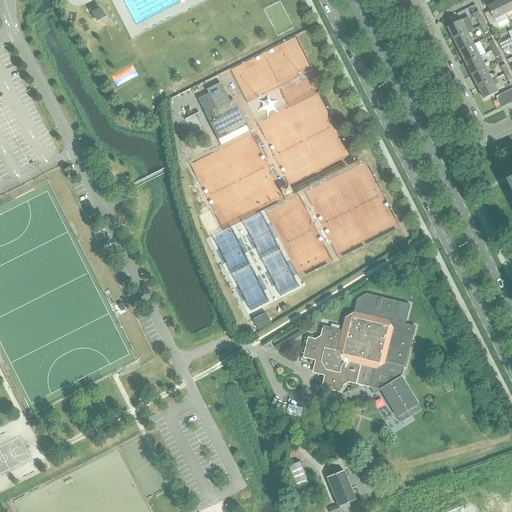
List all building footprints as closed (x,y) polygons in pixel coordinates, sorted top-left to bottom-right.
[(511,0),(502,0),(499,2),(506,15),(511,11),(511,0)] [(490,11),(484,14),(490,26),(496,23),(497,25),(508,19),(506,15),(499,2),(488,7),(490,11)] [(92,10),(99,21),(108,15),(102,4),(92,10)] [(448,27),(454,40),(468,33),(468,32),(474,30),(468,17),(448,27)] [(481,26),(485,24),(481,17),(477,19),(480,26),(481,26)] [(485,24),(481,26),(484,34),(489,32),(485,24)] [(454,40),(460,52),(474,45),(468,33),(454,40)] [(511,37),(511,38),(499,43),(502,49),(511,43),(511,37)] [(489,42),(493,50),(497,48),(493,40),(489,42)] [(460,52),(466,64),(480,57),(474,45),(460,52)] [(466,64),(472,76),(486,68),(480,57),(466,64)] [(501,66),(505,74),(509,72),(505,64),(501,66)] [(472,76),(478,88),(492,80),(486,68),(472,76)] [(492,80),(478,88),(484,100),(498,92),(495,85),(499,84),(496,78),(492,80)] [(208,93),(197,98),(204,113),(216,137),(245,123),(233,100),(229,101),(220,83),(206,90),(208,93)] [(506,92),(501,94),(507,105),(511,103),(506,92)] [(507,105),(501,94),(496,97),(501,108),(507,105)] [(286,181),(288,108),(287,108),(260,120),(286,181)] [(197,112),(187,116),(194,133),(204,128),(197,112)] [(286,195),(293,191),(287,182),(281,187),(286,195)] [(217,255),(210,258),(215,273),(222,271),(217,255)] [(261,278),(251,282),(253,286),(243,290),(251,309),(271,301),(261,278)] [(228,282),(221,286),(229,300),(235,296),(228,282)] [(315,339),(307,337),(302,358),(316,361),(315,365),(320,373),(324,374),(321,388),(341,393),(343,386),(348,383),(368,387),(372,394),(380,390),(400,423),(421,410),(401,377),(403,368),(405,368),(415,326),(403,323),(397,315),(400,302),(365,294),(357,299),(353,313),(345,318),(342,331),(323,326),(322,329),(322,328),(320,336),(315,339)] [(255,317),(259,326),(272,319),(268,311),(255,317)] [(296,486),(308,485),(304,462),(293,463),(296,486)] [(339,507),(355,500),(347,479),(343,471),(326,478),(338,506),(329,510),(329,511),(335,511),(340,510),(339,507)]
